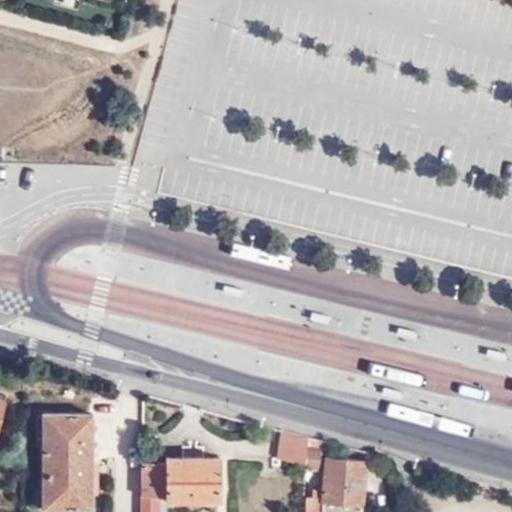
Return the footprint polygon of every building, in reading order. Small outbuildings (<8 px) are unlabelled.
[(0,428),(8,397),(0,394),(0,428)] [(95,413),(44,414),(45,508),(95,509),(95,413)] [(311,447),(311,443),(281,436),(280,464),(309,466),(311,447)] [(324,448),(311,447),(309,466),(309,471),(322,472),(324,448)] [(146,462),(145,511),(160,511),(161,495),(168,495),(169,500),(222,501),(222,458),(170,457),(169,461),(146,462)] [(364,511),(369,460),(329,457),(325,498),(311,497),(310,511),(364,511)]
